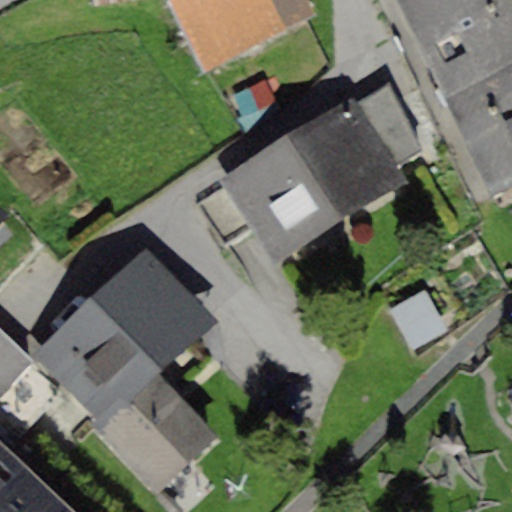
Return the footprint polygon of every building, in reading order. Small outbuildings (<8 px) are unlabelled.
[(163,0),(203,75),(312,19),(302,0),(163,0)] [(511,0),(396,0),(466,138),(494,194),(511,184),(511,0)] [(237,209),(271,266),(411,183),(399,162),(418,151),(402,123),(383,93),(354,110),(346,97),(314,116),(216,175),(237,209)] [(26,352),(150,496),(218,438),(186,401),(157,367),(212,320),(149,247),(26,352)] [(0,330),(0,388),(19,369),(29,360),(0,330)] [(0,511),(72,511),(32,471),(0,440),(0,511)]
